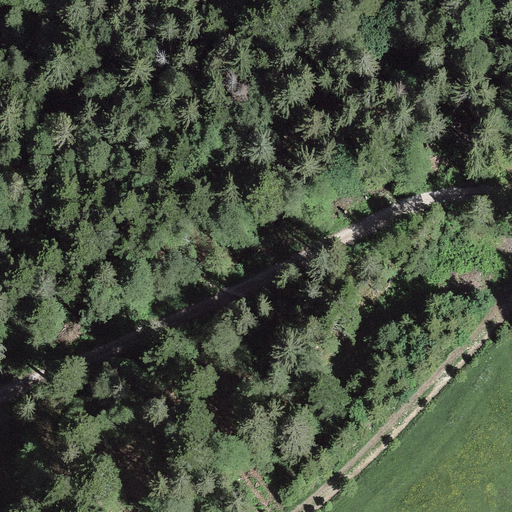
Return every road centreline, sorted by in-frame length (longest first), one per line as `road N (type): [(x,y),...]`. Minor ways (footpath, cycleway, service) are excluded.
road 1 (track): [(511,186),(364,226),(0,399)]
road 2 (track): [(304,511),(511,306)]
